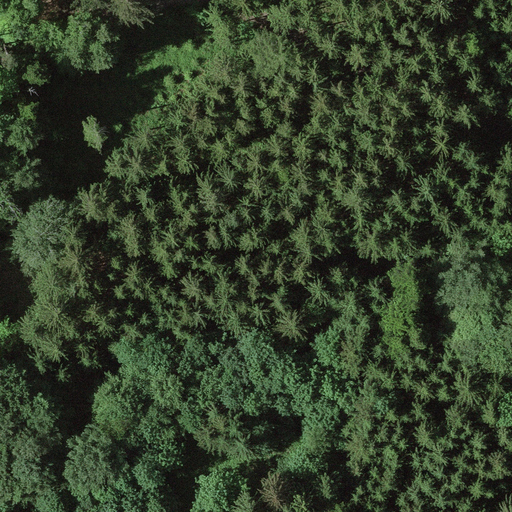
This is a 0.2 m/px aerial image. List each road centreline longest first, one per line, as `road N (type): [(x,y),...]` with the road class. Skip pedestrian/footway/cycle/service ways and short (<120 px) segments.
road 1 (track): [(511,426),(385,401),(287,354),(92,357),(0,397)]
road 2 (track): [(283,0),(410,53),(511,129)]
